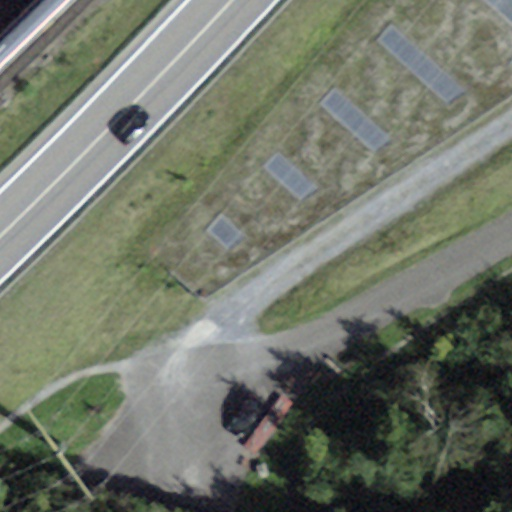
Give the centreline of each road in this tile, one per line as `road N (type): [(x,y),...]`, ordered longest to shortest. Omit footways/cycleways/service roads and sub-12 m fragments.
road 1 (unknown): [(511,226),(168,408)]
road 2 (secondary): [(228,0),(0,236)]
